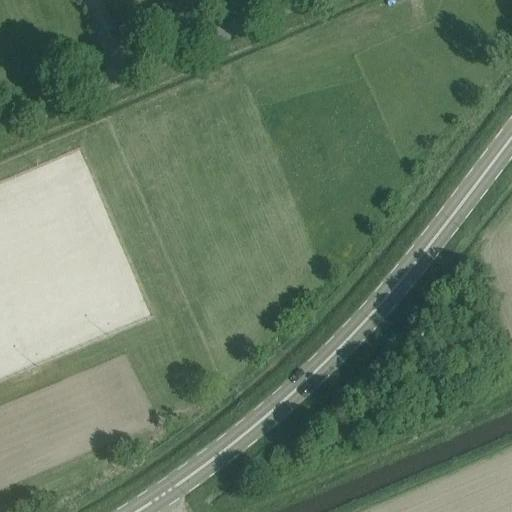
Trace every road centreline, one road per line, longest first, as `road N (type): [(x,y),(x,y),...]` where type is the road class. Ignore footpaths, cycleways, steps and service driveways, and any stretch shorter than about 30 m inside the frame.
road 1 (secondary): [(133,511),(232,443),(364,324),(511,137)]
road 2 (unclassified): [(301,0),(0,127)]
